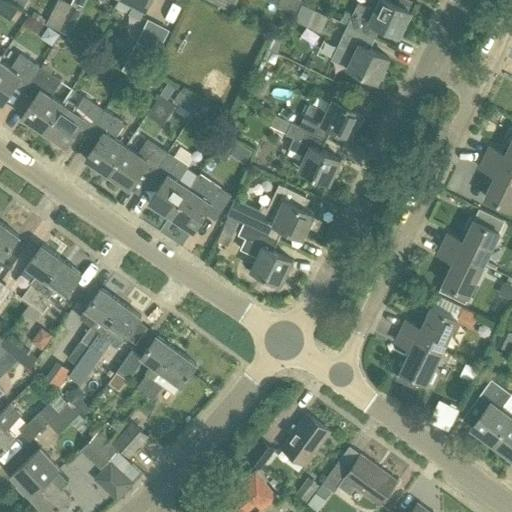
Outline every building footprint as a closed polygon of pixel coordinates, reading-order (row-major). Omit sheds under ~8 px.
[(57,30),(71,4),(64,0),(58,0),(46,24),(57,30)] [(148,0),(126,0),(134,4),(129,14),(140,20),(145,10),(144,9),(148,0)] [(208,0),(230,11),(234,0),(208,0)] [(270,0),(290,10),(297,13),(302,1),(300,0),(270,0)] [(347,25),(375,38),(380,27),(399,36),(411,12),(385,0),(378,0),(374,10),(358,2),(347,25)] [(71,4),(57,30),(69,36),(82,9),(71,4)] [(29,16),(24,25),(38,33),(43,24),(29,16)] [(148,21),(137,42),(158,53),(169,31),(159,27),(148,21)] [(370,49),(375,38),(347,25),(337,47),(353,54),(347,68),(378,83),(389,58),(370,49)] [(476,40),(480,31),(475,28),(470,37),(476,40)] [(134,76),(147,50),(135,44),(122,70),(128,73),(134,76)] [(277,54),(268,50),(267,50),(263,58),(273,63),(277,54)] [(23,92),(40,67),(20,53),(10,69),(0,62),(0,102),(1,103),(13,85),(23,92)] [(44,132),(62,104),(51,96),(61,81),(40,67),(23,92),(34,99),(22,117),(44,132)] [(180,90),(173,101),(172,102),(192,115),(200,102),(180,90)] [(88,134),(104,109),(84,96),(73,111),(62,104),(44,132),(66,146),(78,128),(88,134)] [(161,126),(174,106),(158,96),(145,115),(161,126)] [(299,126),(327,139),(332,128),(351,137),(363,114),(332,99),(326,111),(310,103),(299,126)] [(282,107),(279,116),(292,123),(296,114),(282,107)] [(107,174),(126,146),(115,139),(125,123),(104,109),(88,134),(98,142),(86,160),(107,174)] [(322,150),(327,139),(299,126),(292,123),(279,116),(276,115),(271,126),(286,133),(286,134),(294,137),(289,148),(305,156),(299,169),(329,184),(341,159),(322,150)] [(227,132),(214,152),(225,158),(230,151),(244,162),(253,148),(227,132)] [(151,176),(168,152),(148,138),(137,154),(126,146),(107,174),(129,189),(142,170),(151,176)] [(511,139),(505,155),(489,147),(484,157),(511,170),(511,139)] [(189,189),(189,188),(178,181),(189,166),(168,152),(151,176),(162,184),(149,202),(171,216),(189,189)] [(511,170),(484,157),(479,168),(495,175),(485,197),(511,209),(511,206),(511,170)] [(215,220),(232,195),(199,173),(189,188),(189,189),(171,216),(193,231),(205,213),(215,220)] [(251,226),(278,240),(283,229),(303,238),(314,215),(301,208),(306,197),(279,184),(273,196),(268,207),(261,205),(259,209),(236,198),(228,215),(240,221),(243,223),(251,226)] [(484,264),(500,233),(473,220),(463,241),(447,233),(442,244),(484,264)] [(0,223),(0,261),(3,258),(3,257),(18,236),(0,223)] [(273,251),(278,240),(251,226),(243,223),(238,235),(245,238),(240,249),(256,257),(250,270),(280,285),(292,260),(273,251)] [(465,303),(484,264),(442,244),(437,254),(453,262),(442,283),(439,291),(465,303)] [(30,303),(61,259),(41,245),(25,267),(36,275),(30,283),(31,285),(22,297),(30,303)] [(61,259),(30,303),(43,313),(52,300),(59,305),(65,296),(81,274),(61,259)] [(508,285),(501,281),(495,293),(497,294),(510,300),(511,296),(511,278),(508,285)] [(84,310),(79,318),(91,327),(81,340),(88,346),(89,346),(120,303),(100,288),(84,310)] [(120,303),(89,346),(98,352),(108,338),(119,346),(140,317),(120,303)] [(442,351),(451,333),(455,334),(460,323),(457,321),(457,320),(431,307),(420,328),(405,321),(400,331),(442,351)] [(507,349),(511,338),(511,331),(503,327),(495,343),(507,349)] [(433,370),(442,351),(400,331),(395,341),(410,349),(400,370),(396,379),(415,388),(419,379),(427,383),(427,381),(432,383),(437,372),(433,370)] [(7,351),(18,360),(29,369),(37,358),(9,335),(0,344),(7,351)] [(146,374),(136,388),(144,394),(176,350),(156,336),(141,356),(143,357),(142,359),(151,365),(145,373),(146,374)] [(176,350),(144,394),(153,400),(163,386),(174,394),(180,386),(196,365),(176,350)] [(7,351),(0,357),(0,377),(13,364),(18,360),(7,351)] [(464,374),(475,380),(481,369),(471,363),(464,374)] [(118,368),(108,383),(119,392),(130,377),(118,368)] [(491,444),(511,416),(501,408),(511,394),(491,379),(473,403),(484,410),(471,429),(491,444)] [(78,406),(84,399),(83,392),(79,388),(71,389),(65,397),(78,406)] [(436,421),(452,428),(462,406),(445,399),(436,421)] [(30,440),(49,422),(68,404),(59,412),(50,402),(40,412),(39,411),(20,430),(30,440)] [(0,413),(0,451),(15,438),(7,430),(22,414),(11,403),(0,413)] [(68,404),(49,422),(59,433),(79,413),(68,404)] [(305,465),(330,432),(306,414),(281,447),(305,465)] [(511,416),(491,444),(511,459),(511,416)] [(129,458),(149,436),(132,421),(113,443),(129,458)] [(280,421),(271,436),(283,442),(292,427),(280,421)] [(101,470),(118,450),(119,449),(99,430),(79,450),(101,470)] [(260,470),(275,449),(262,439),(247,459),(260,470)] [(50,476),(51,477),(62,467),(43,446),(11,475),(19,484),(15,487),(26,498),(29,495),(29,496),(50,476)] [(0,476),(12,465),(3,454),(0,456),(0,476)] [(360,454),(350,468),(339,460),(322,483),(334,491),(338,486),(350,494),(355,487),(379,504),(396,480),(360,454)] [(113,460),(95,479),(119,501),(136,481),(113,460)] [(262,511),(260,510),(276,497),(256,472),(214,503),(221,511),(262,511)] [(69,497),(51,477),(50,476),(29,496),(44,511),(61,511),(69,505),(65,501),(69,497)] [(307,502),(319,485),(308,476),(296,493),(307,502)] [(429,511),(417,503),(410,511),(393,511),(392,511),(390,511),(429,511)]
